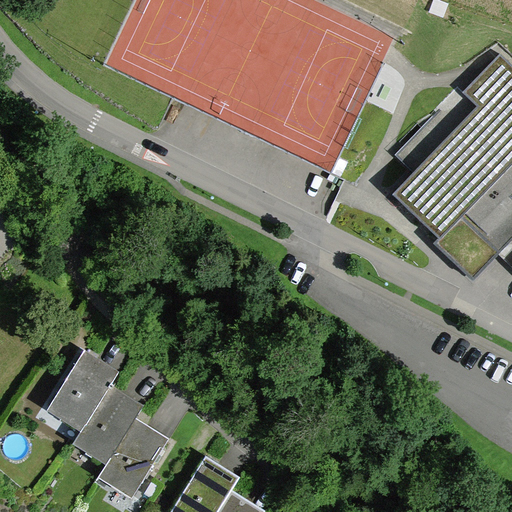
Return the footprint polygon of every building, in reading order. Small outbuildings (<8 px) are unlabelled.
[(476,110),(389,199),(440,248),(434,255),(472,292),(503,261),(464,224),(511,175),(511,71),(498,58),(461,96),(476,110)] [(47,417),(81,438),(111,390),(119,378),(85,357),(47,417)] [(105,473),(136,424),(144,410),(111,390),(81,438),(72,452),(105,473)] [(136,424),(105,473),(98,483),(131,504),(169,445),(136,424)] [(177,511),(222,511),(230,498),(239,484),(206,465),(177,511)] [(253,511),(230,498),(222,511),(253,511)]
